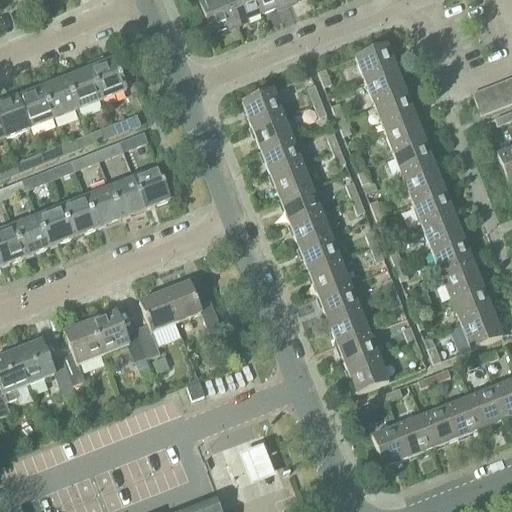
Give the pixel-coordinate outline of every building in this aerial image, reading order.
[(2,0),(4,2),(9,0),(15,0),(20,10),(31,6),(30,3),(37,0),(42,0),(43,1),(44,0),(2,0)] [(226,0),(209,0),(200,4),(212,36),(237,27),(226,0)] [(254,0),(226,0),(237,27),(261,17),(254,0)] [(254,0),(261,17),(262,17),(285,8),(282,0),(254,0)] [(386,49),(354,62),(364,87),(396,75),(386,49)] [(102,61),(87,67),(89,71),(89,72),(101,103),(102,104),(125,95),(127,101),(140,96),(127,63),(115,67),(114,63),(104,66),(102,61)] [(89,71),(64,81),(77,113),(101,103),(89,72),(89,71)] [(330,88),(325,74),(317,76),(323,91),(330,88)] [(396,75),(364,87),(374,111),(406,99),(396,75)] [(64,81),(40,91),(53,123),(77,113),(64,81)] [(511,106),(511,99),(506,84),(495,88),(503,110),(511,106)] [(495,88),(483,92),(492,114),(503,110),(495,88)] [(306,93),(312,108),(319,105),(313,90),(306,93)] [(40,91),(16,100),(29,132),(53,123),(40,91)] [(492,114),(483,92),(472,97),(481,119),(492,114)] [(272,94),(241,106),(251,131),(282,119),(272,94)] [(406,99),(374,111),(383,136),(415,123),(406,99)] [(16,100),(0,106),(0,130),(4,142),(29,132),(16,100)] [(325,120),(319,105),(312,108),(318,123),(325,120)] [(338,108),(331,111),(336,125),(344,122),(338,108)] [(497,130),(511,124),(509,117),(494,122),(497,130)] [(112,129),(116,140),(141,130),(136,119),(112,129)] [(282,119),(251,131),(261,156),(292,143),(282,119)] [(350,138),(344,122),(336,125),(342,140),(350,138)] [(415,123),(383,136),(393,160),(425,147),(415,123)] [(116,140),(112,129),(87,139),(92,149),(116,140)] [(119,147),(123,157),(147,147),(143,137),(119,147)] [(325,141),(331,156),(339,154),(332,138),(325,141)] [(92,149),(87,139),(63,148),(67,159),(92,149)] [(292,143),(261,156),(270,180),(301,168),(292,143)] [(98,166),(123,157),(119,147),(94,156),(98,166)] [(425,147),(393,160),(402,184),(434,171),(425,147)] [(39,158),(43,168),(67,159),(63,148),(39,158)] [(511,152),(497,158),(510,190),(511,188),(511,152)] [(344,168),(339,154),(331,156),(337,171),(344,168)] [(70,166),(74,176),(98,166),(94,156),(70,166)] [(363,171),(357,156),(350,159),(356,174),(363,171)] [(43,168),(39,158),(15,168),(19,178),(43,168)] [(70,166),(46,176),(50,185),(74,176),(70,166)] [(15,168),(0,173),(0,185),(19,178),(15,168)] [(301,168),(270,180),(280,204),(311,192),(301,168)] [(369,186),(363,171),(356,174),(361,189),(369,186)] [(434,171),(402,184),(412,208),(444,196),(434,171)] [(133,182),(146,213),(170,204),(158,172),(133,182)] [(22,185),(26,195),(50,185),(46,176),(22,185)] [(109,191),(109,192),(121,223),(122,223),(146,213),(133,182),(109,191)] [(0,200),(1,204),(26,195),(22,185),(0,193),(0,200)] [(344,189),(350,205),(358,202),(352,186),(344,189)] [(109,192),(85,201),(97,233),(121,223),(109,192)] [(311,192),(280,204),(289,228),(320,216),(311,192)] [(444,196),(412,208),(421,232),(453,220),(444,196)] [(85,201),(60,211),(73,242),(97,233),(85,201)] [(363,216),(358,202),(350,205),(356,219),(363,216)] [(382,219),(376,204),(368,207),(374,222),(382,219)] [(36,220),(48,252),(73,242),(60,211),(36,220)] [(320,216),(289,228),(299,252),(330,241),(320,216)] [(388,234),(382,219),(374,222),(380,237),(388,234)] [(12,230),(24,261),(48,252),(36,220),(12,230)] [(453,220),(421,232),(431,256),(463,244),(453,220)] [(0,234),(0,270),(24,261),(12,230),(0,234)] [(363,238),(369,253),(377,250),(371,235),(363,238)] [(330,241),(299,252),(308,276),(339,264),(330,241)] [(463,244),(431,256),(440,280),(472,268),(463,244)] [(383,265),(377,250),(369,253),(375,268),(383,265)] [(388,256),(393,270),(401,267),(395,253),(388,256)] [(339,264),(308,276),(318,300),(349,288),(339,264)] [(407,283),(401,267),(393,270),(400,286),(407,283)] [(472,268),(440,280),(450,305),(482,292),(472,268)] [(382,286),(388,301),(396,298),(390,283),(382,286)] [(189,287),(164,297),(176,327),(199,318),(208,339),(221,335),(210,305),(198,310),(189,287)] [(349,288),(318,300),(327,324),(358,312),(349,288)] [(482,292),(450,305),(459,329),(491,316),(482,292)] [(148,329),(135,334),(146,361),(147,363),(159,359),(151,337),(175,327),(176,327),(164,297),(163,297),(139,307),(148,329)] [(402,314),(396,298),(388,301),(394,317),(402,314)] [(420,316),(414,302),(407,305),(413,319),(420,316)] [(358,312),(327,324),(337,349),(368,336),(358,312)] [(116,316),(90,326),(103,359),(127,349),(134,366),(146,361),(135,334),(125,339),(116,316)] [(426,330),(420,316),(413,319),(419,333),(426,330)] [(491,316),(459,329),(470,354),(502,342),(491,316)] [(73,359),(61,363),(72,391),(83,386),(76,369),(102,359),(103,359),(90,326),(64,336),(73,359)] [(401,335),(407,349),(415,346),(409,332),(401,335)] [(368,336),(337,349),(346,373),(377,361),(368,336)] [(41,345),(15,355),(28,388),(54,378),(61,397),(72,392),(72,391),(61,363),(50,368),(41,345)] [(421,362),(415,346),(407,349),(413,365),(421,362)] [(439,366),(433,351),(427,353),(433,369),(439,366)] [(495,354),(481,360),(484,367),(498,362),(495,354)] [(0,420),(9,417),(5,407),(17,402),(13,394),(28,388),(15,355),(0,361),(0,420)] [(484,367),(481,360),(466,366),(468,373),(484,367)] [(168,372),(164,361),(153,366),(157,376),(168,372)] [(377,361),(346,373),(356,399),(387,387),(377,361)] [(447,373),(432,379),(435,386),(450,380),(447,373)] [(435,386),(432,379),(417,385),(420,392),(435,386)] [(511,383),(493,391),(505,423),(511,420),(511,383)] [(192,404),(204,400),(199,386),(187,390),(192,404)] [(493,391),(468,401),(481,433),(505,423),(493,391)] [(399,392),(384,398),(386,405),(401,400),(399,392)] [(386,405),(384,398),(369,404),(372,411),(386,405)] [(468,401),(444,410),(457,442),(481,433),(468,401)] [(444,410),(420,420),(433,452),(457,442),(444,410)] [(420,420),(396,429),(408,461),(433,452),(420,420)] [(396,429),(371,439),(383,471),(408,461),(396,429)] [(7,444),(0,446),(0,457),(0,458),(11,454),(7,444)] [(216,511),(213,503),(188,511),(216,511)]
